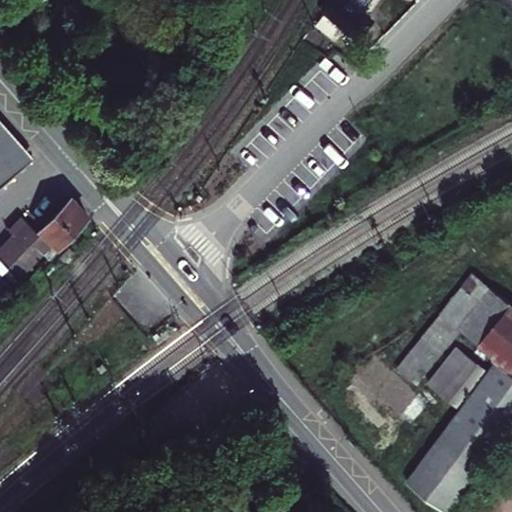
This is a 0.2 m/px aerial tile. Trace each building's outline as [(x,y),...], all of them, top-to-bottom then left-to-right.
[(321,0),(317,4),(336,22),(346,12),(335,1),(336,0),(321,0)] [(373,6),(367,0),(336,0),(335,1),(346,12),(357,22),(373,6)] [(0,193),(33,164),(0,126),(0,193)] [(0,261),(20,284),(50,254),(55,259),(88,226),(76,213),(70,206),(36,240),(20,222),(5,234),(11,240),(0,250),(0,261)] [(463,327),(495,286),(475,271),(401,366),(421,381),(463,327)] [(463,327),(507,361),(511,364),(511,300),(495,286),(463,327)] [(459,510),(511,437),(511,364),(507,361),(499,372),(457,340),(430,376),(472,408),(419,480),(459,510)]
